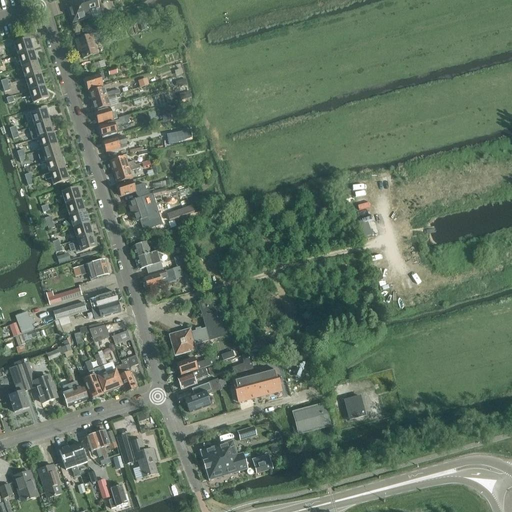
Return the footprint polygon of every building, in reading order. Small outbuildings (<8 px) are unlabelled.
[(89,11),(99,8),(96,0),(80,0),(66,4),(72,24),(91,18),(89,11)] [(75,41),(77,48),(79,47),(83,59),(97,54),(93,42),(101,39),(97,25),(81,30),(84,38),(75,41)] [(14,44),(18,56),(33,51),(29,40),(14,44)] [(18,56),(22,68),(37,63),(33,51),(18,56)] [(22,68),(25,80),(41,75),(37,63),(22,68)] [(25,80),(29,92),(45,87),(41,75),(25,80)] [(102,87),(99,77),(99,76),(85,80),(86,85),(85,86),(86,89),(88,89),(88,91),(102,87)] [(147,79),(137,81),(139,88),(149,85),(147,79)] [(45,87),(29,92),(33,104),(48,99),(45,87)] [(91,99),(91,102),(120,94),(119,90),(105,94),(103,89),(89,93),(89,94),(88,95),(89,99),(91,99)] [(190,92),(179,94),(181,101),(191,98),(190,92)] [(120,94),(91,102),(92,105),(91,106),(92,110),(94,110),(94,112),(109,107),(107,102),(121,98),(120,94)] [(98,123),(98,125),(118,119),(116,120),(114,111),(121,109),(120,104),(109,107),(109,109),(95,113),(96,119),(95,120),(96,123),(98,123)] [(190,107),(177,111),(178,117),(192,113),(190,107)] [(30,115),(34,127),(50,122),(46,110),(30,115)] [(119,121),(99,127),(100,132),(99,133),(100,136),(102,137),(102,138),(117,134),(131,130),(129,123),(127,116),(119,119),(119,121)] [(34,127),(38,139),(53,134),(50,122),(34,127)] [(190,131),(166,135),(168,146),(192,141),(190,131)] [(38,139),(42,150),(57,146),(53,134),(38,139)] [(116,135),(103,139),(104,142),(103,142),(106,153),(120,149),(126,147),(124,137),(117,139),(116,135)] [(42,150),(46,162),(61,157),(57,146),(42,150)] [(46,162),(49,174),(65,169),(61,157),(46,162)] [(112,169),(113,173),(135,166),(134,162),(127,164),(125,157),(110,162),(110,164),(109,165),(110,168),(112,169)] [(138,166),(135,166),(113,173),(114,178),(113,179),(115,182),(116,183),(117,184),(132,179),(130,171),(139,169),(138,166)] [(68,181),(65,169),(49,174),(44,176),(46,181),(51,179),(53,186),(68,181)] [(137,199),(150,195),(149,191),(148,190),(146,191),(144,184),(134,187),(132,181),(117,186),(118,187),(117,189),(118,192),(119,192),(121,197),(135,192),(137,199)] [(62,194),(66,205),(81,200),(77,189),(62,194)] [(165,189),(152,192),(154,197),(166,194),(165,191),(165,189)] [(144,197),(127,203),(134,223),(140,221),(141,224),(160,219),(152,195),(144,197)] [(66,205),(70,217),(85,212),(81,200),(66,205)] [(167,215),(166,216),(167,219),(168,219),(169,221),(190,214),(188,207),(167,214),(167,215)] [(70,217),(73,229),(89,224),(85,212),(70,217)] [(160,219),(141,224),(143,231),(160,225),(162,225),(160,219)] [(73,229),(77,241),(92,236),(89,224),(73,229)] [(92,236),(77,241),(81,253),(96,248),(92,236)] [(133,248),(136,259),(157,253),(156,249),(150,250),(148,243),(133,248)] [(68,253),(57,256),(59,263),(70,260),(68,253)] [(157,253),(136,259),(140,270),(146,268),(148,276),(163,272),(157,253)] [(177,266),(186,264),(183,255),(174,257),(177,266)] [(76,277),(81,276),(89,274),(91,281),(109,275),(105,260),(78,268),(78,265),(72,266),(76,277)] [(180,267),(172,270),(173,270),(175,277),(176,280),(184,278),(180,267)] [(173,270),(144,279),(145,284),(145,285),(145,288),(147,289),(147,290),(162,286),(160,281),(175,277),(173,270)] [(44,292),(45,298),(47,306),(81,296),(80,290),(52,298),(50,291),(44,292)] [(92,310),(95,309),(117,302),(114,292),(99,297),(101,303),(91,306),(92,310)] [(191,331),(190,329),(169,336),(175,357),(196,351),(195,345),(229,336),(218,298),(199,303),(206,329),(201,331),(200,329),(191,331)] [(117,302),(95,309),(96,312),(103,310),(105,317),(120,312),(117,302)] [(53,312),(56,321),(87,312),(84,303),(53,312)] [(28,313),(16,317),(17,322),(22,335),(34,331),(32,326),(36,324),(34,317),(30,319),(28,313)] [(55,321),(60,335),(73,331),(69,317),(55,321)] [(9,325),(14,337),(15,337),(18,347),(25,344),(24,341),(22,335),(17,322),(9,325)] [(101,328),(92,330),(91,330),(94,339),(98,339),(103,340),(109,338),(105,327),(101,328)] [(34,331),(22,335),(24,341),(36,337),(34,331)] [(74,335),(78,347),(83,345),(79,334),(74,335)] [(61,347),(57,348),(57,349),(58,350),(59,350),(61,355),(71,351),(69,345),(64,347),(61,348),(61,347)] [(98,355),(100,360),(103,367),(112,390),(121,386),(115,371),(110,373),(100,347),(96,349),(98,355)] [(47,355),(49,361),(61,356),(59,350),(58,350),(47,355)] [(233,352),(221,356),(223,362),(235,358),(233,352)] [(243,355),(245,372),(253,370),(251,354),(243,355)] [(122,366),(120,367),(116,369),(119,376),(126,393),(136,389),(129,372),(131,368),(138,366),(135,356),(121,361),(122,366)] [(177,366),(177,367),(178,370),(179,371),(181,376),(197,370),(206,367),(207,368),(216,365),(214,357),(195,364),(193,359),(177,364),(177,366)] [(103,376),(97,378),(103,393),(112,390),(103,367),(100,360),(97,361),(103,376)] [(90,377),(83,380),(91,400),(103,395),(97,379),(97,378),(91,362),(85,364),(90,377)] [(28,363),(22,366),(30,390),(36,388),(42,404),(56,399),(49,378),(35,383),(28,363)] [(15,384),(16,387),(18,394),(9,397),(14,413),(29,408),(24,392),(29,390),(30,390),(22,366),(15,368),(19,379),(15,384)] [(207,377),(206,373),(205,370),(177,379),(181,390),(196,385),(195,381),(207,377)] [(233,382),(239,403),(281,392),(281,393),(282,393),(276,370),(232,381),(232,382),(233,382)] [(132,373),(136,387),(144,384),(140,371),(132,373)] [(77,383),(71,385),(78,405),(88,401),(83,387),(79,388),(77,383)] [(196,395),(184,400),(189,414),(210,406),(205,393),(211,391),(208,384),(194,389),(196,395)] [(78,405),(71,385),(63,388),(65,393),(63,394),(68,408),(78,405)] [(347,416),(349,421),(366,417),(364,411),(364,412),(360,397),(344,401),(348,416),(347,416)] [(293,413),(296,423),(291,424),(295,435),(299,434),(329,426),(324,405),(293,413)] [(145,413),(134,417),(136,423),(147,419),(145,413)] [(127,428),(116,431),(124,458),(132,455),(128,440),(130,440),(127,428)] [(256,436),(253,428),(238,433),(240,441),(256,436)] [(95,435),(103,457),(104,461),(108,459),(104,448),(116,444),(112,432),(105,434),(104,432),(95,435)] [(99,458),(103,457),(95,435),(86,438),(91,453),(96,451),(99,458)] [(141,440),(131,443),(136,462),(139,461),(143,478),(157,474),(154,462),(156,462),(152,449),(145,452),(141,440)] [(203,463),(203,464),(208,462),(209,465),(237,457),(237,456),(233,442),(201,452),(201,451),(199,451),(200,453),(203,463)] [(80,443),(70,447),(76,467),(87,463),(80,443)] [(76,467),(70,447),(59,451),(66,471),(71,469),(75,478),(80,476),(76,467)] [(208,462),(203,464),(205,470),(209,481),(208,481),(209,482),(210,482),(210,481),(247,469),(243,455),(237,456),(237,457),(209,465),(208,462)] [(270,462),(254,466),(257,474),(272,469),(270,462)] [(53,466),(38,471),(47,499),(61,495),(58,486),(59,486),(53,466)] [(13,478),(15,482),(22,502),(26,501),(27,501),(28,501),(28,500),(38,497),(30,472),(13,478)] [(94,472),(88,474),(92,484),(97,482),(94,472)] [(98,482),(103,500),(110,498),(105,480),(98,482)] [(83,484),(78,486),(80,494),(86,492),(83,484)] [(13,496),(9,485),(0,488),(0,490),(3,499),(13,496)] [(111,504),(112,509),(127,504),(121,486),(111,489),(115,503),(111,504)]
